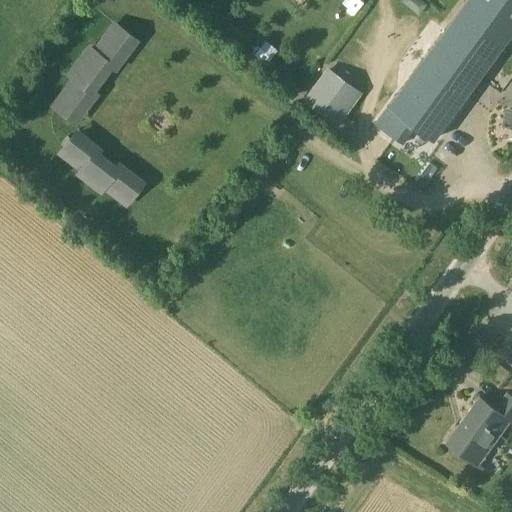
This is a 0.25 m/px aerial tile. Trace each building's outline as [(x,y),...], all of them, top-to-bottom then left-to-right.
[(511,0),(465,0),(431,47),(475,81),(511,31),(511,0)] [(107,62),(112,66),(133,38),(115,25),(95,52),(107,62)] [(475,81),(431,47),(392,100),(374,124),(401,145),(415,127),(433,140),(475,81)] [(74,79),(88,89),(107,62),(95,52),(90,49),(70,76),(74,79)] [(306,101),(338,125),(361,95),(329,71),(306,101)] [(54,106),(72,120),(92,92),(88,89),(74,79),(54,106)] [(511,108),(503,107),(500,126),(511,128),(511,108)] [(57,150),(63,155),(83,170),(93,157),(96,153),(70,132),(57,150)] [(93,157),(83,170),(85,171),(82,176),(102,191),(105,187),(114,173),(93,157)] [(105,187),(126,203),(140,186),(118,169),(114,173),(105,187)] [(511,421),(511,396),(505,391),(494,407),(479,396),(446,442),(471,460),(492,431),(497,434),(508,418),(511,421)]
